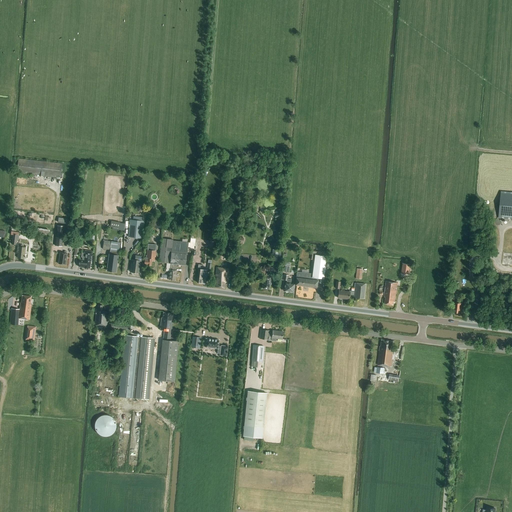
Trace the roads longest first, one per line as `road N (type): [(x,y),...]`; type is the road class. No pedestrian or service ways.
road 1 (secondary): [(0,270),(423,318)]
road 2 (unclassified): [(0,293),(16,286),(420,340)]
